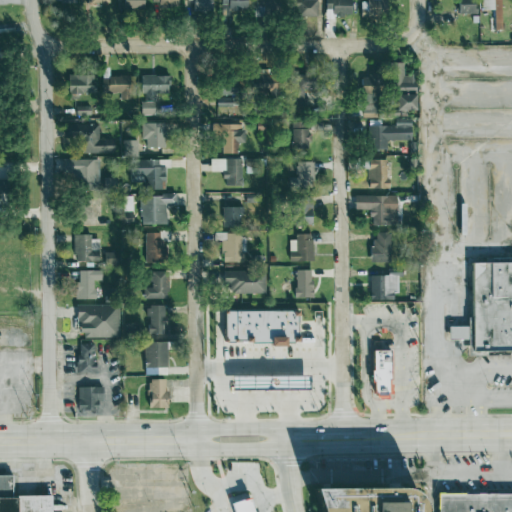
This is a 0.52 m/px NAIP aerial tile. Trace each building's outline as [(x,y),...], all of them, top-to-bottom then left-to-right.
[(115,0),(116,9),(142,9),(142,0),(115,0)] [(175,0),(150,0),(150,2),(157,2),(157,8),(176,8),(175,0)] [(184,0),(185,1),(191,1),(192,11),(210,11),(210,0),(184,0)] [(246,12),(245,0),(219,0),(220,13),(246,12)] [(253,0),(253,15),(276,15),(276,0),(253,0)] [(315,0),(289,0),(289,9),(295,9),(295,16),(315,16),(315,0)] [(349,0),(323,0),(324,16),(349,17),(349,0)] [(359,16),(384,16),(384,0),(365,0),(366,2),(359,2),(359,16)] [(456,0),(456,13),(472,14),(472,0),(456,0)] [(499,0),(479,0),(480,11),(492,10),(493,29),(500,29),(499,0)] [(387,63),(389,92),(414,91),(413,75),(402,75),(402,63),(387,63)] [(263,97),(274,96),(273,69),(249,70),(250,90),(263,90),(263,97)] [(66,95),(93,95),(93,75),(66,75),(66,95)] [(139,76),(139,93),(140,93),(141,115),(155,115),(154,94),(167,94),(167,75),(139,76)] [(310,108),(309,75),(294,75),(295,109),(310,108)] [(359,76),(361,118),(378,117),(376,75),(359,76)] [(100,94),(119,93),(119,101),(129,101),(129,76),(100,77),(100,94)] [(216,107),(232,106),(231,83),(215,84),(216,107)] [(394,95),(395,111),(414,110),(414,95),(394,95)] [(74,116),(89,115),(89,107),(74,107),(74,116)] [(410,145),(409,119),(393,119),(393,125),(365,126),(365,146),(410,145)] [(290,148),(307,149),(308,122),(290,122),(290,148)] [(162,123),(141,123),(141,147),(162,148),(162,123)] [(77,153),(112,153),(112,139),(97,139),(97,125),(65,124),(65,141),(78,141),(77,153)] [(235,154),(235,143),(241,143),(241,124),(209,124),(210,138),(220,138),(220,154),(235,154)] [(136,156),(135,140),(122,140),(123,157),(136,156)] [(222,186),(239,186),(240,167),(245,167),(245,159),(209,158),(208,172),(222,172),(222,186)] [(98,159),(61,160),(62,174),(70,174),(70,185),(98,184),(98,159)] [(163,189),(162,160),(129,160),(129,180),(143,180),(143,190),(163,189)] [(386,160),(367,160),(366,188),(386,188),(386,160)] [(312,162),(294,162),(294,177),(287,177),(287,189),(312,188),(312,162)] [(138,225),(164,224),(164,205),(175,205),(174,195),(138,195),(138,225)] [(395,196),(352,195),(352,209),(369,210),(369,224),(394,224),(395,196)] [(310,225),(309,199),(292,200),(293,226),(310,225)] [(221,227),(240,226),(240,207),(221,207),(221,227)] [(389,232),(370,233),(370,262),(389,262),(389,232)] [(143,262),(161,262),(161,233),(143,233),(143,262)] [(72,235),(73,262),(98,262),(97,239),(89,239),(89,234),(72,235)] [(220,262),(243,263),(244,234),(213,234),(213,240),(220,241),(220,262)] [(288,262),(311,261),(310,236),(287,237),(288,262)] [(511,353),(470,354),(469,260),(511,259),(511,353)] [(222,270),(222,284),(229,284),(229,293),(263,294),(264,271),(222,270)] [(310,270),(293,270),(294,298),(311,297),(310,270)] [(93,300),(93,281),(100,281),(100,271),(75,271),(75,300),(93,300)] [(167,298),(166,272),(150,272),(150,288),(142,288),(142,299),(167,298)] [(395,300),(395,274),(368,274),(368,301),(395,300)] [(117,337),(117,304),(76,305),(77,338),(117,337)] [(146,334),(164,334),(163,306),(145,306),(146,334)] [(296,311),(223,311),(223,343),(268,342),(268,347),(284,347),(284,343),(296,342),(296,311)] [(136,323),(123,323),(122,334),(136,334),(136,323)] [(447,327),(447,340),(466,339),(465,327),(447,327)] [(143,375),(165,375),(164,342),(142,343),(143,375)] [(76,373),(93,372),(93,343),(76,344),(76,373)] [(389,351),(371,351),(370,395),(388,395),(389,351)] [(146,409),(164,408),(164,379),(146,380),(146,409)] [(100,387),(76,386),(75,415),(95,415),(95,401),(99,401),(100,387)] [(0,511),(49,511),(49,494),(10,495),(9,474),(0,474),(0,511)] [(313,511),(397,511),(397,501),(411,501),(411,485),(313,484),(313,511)] [(511,511),(511,490),(435,490),(435,511),(511,511)] [(228,502),(231,511),(251,511),(247,496),(228,502)]
